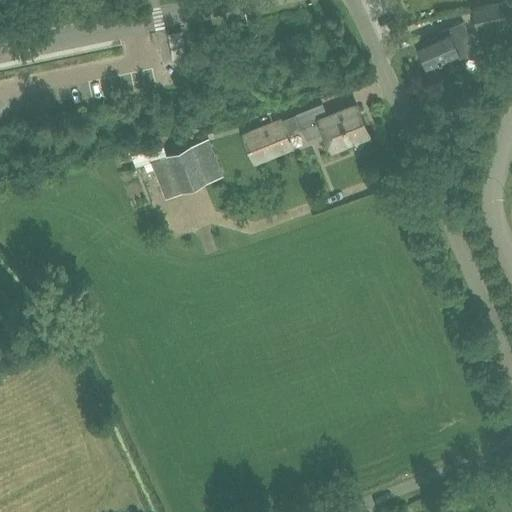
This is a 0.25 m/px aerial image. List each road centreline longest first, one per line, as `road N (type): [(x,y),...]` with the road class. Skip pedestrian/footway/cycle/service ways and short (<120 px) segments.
road 1 (unclassified): [(511,374),(347,0)]
road 2 (unclassified): [(343,511),(511,447)]
road 3 (unclassified): [(511,264),(496,198),(511,133)]
